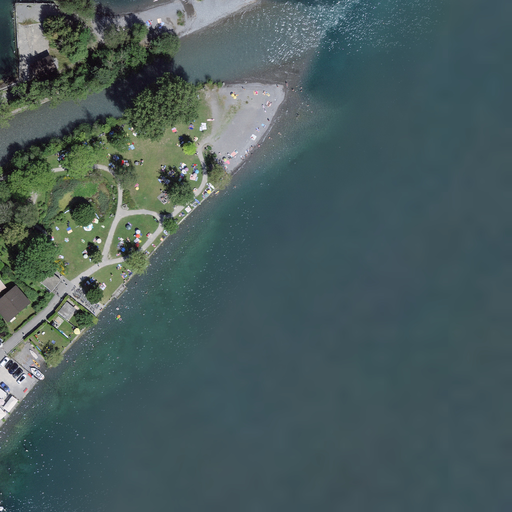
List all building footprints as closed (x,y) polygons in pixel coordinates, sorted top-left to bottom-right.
[(51,56),(31,66),(37,80),(57,70),(51,56)] [(62,275),(54,267),(49,272),(57,281),(62,275)] [(15,289),(0,302),(0,308),(8,318),(26,301),(15,289)] [(68,308),(61,316),(69,323),(76,315),(68,308)] [(12,398),(0,390),(0,400),(7,404),(12,398)]
